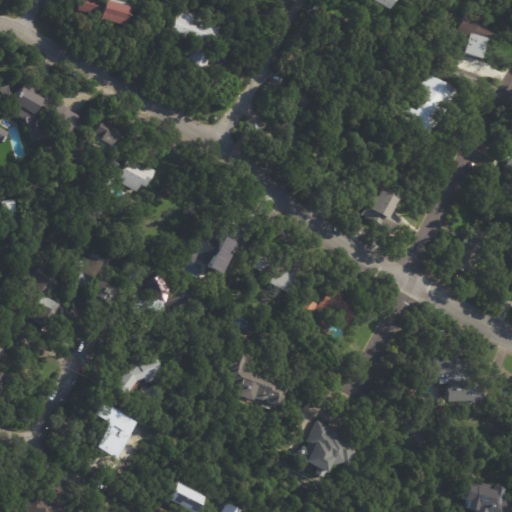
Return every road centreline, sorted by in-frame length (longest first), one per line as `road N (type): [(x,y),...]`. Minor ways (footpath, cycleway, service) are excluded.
road 1 (residential): [(511,338),(292,207),(220,143)]
road 2 (residential): [(353,388),(464,168),(511,93)]
road 3 (residential): [(0,24),(220,143)]
road 4 (residential): [(220,143),(298,0)]
road 5 (residential): [(0,430),(134,511)]
road 6 (residential): [(32,448),(109,321)]
